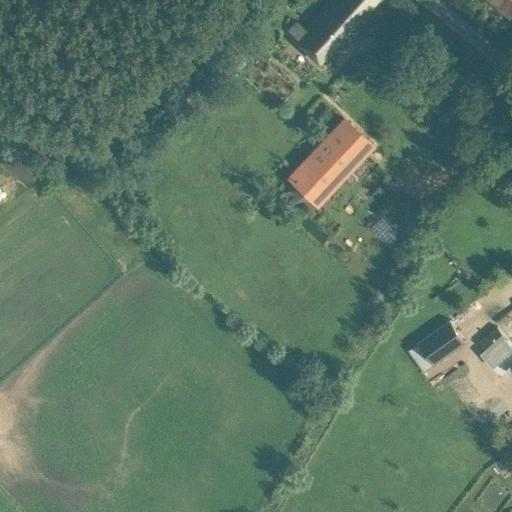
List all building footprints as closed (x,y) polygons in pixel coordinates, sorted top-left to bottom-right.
[(323,66),(376,10),(385,0),(329,0),(294,38),(323,66)] [(511,0),(489,0),(509,17),(511,13),(511,0)] [(343,117),(288,175),(294,181),(300,186),(303,183),(305,180),(311,186),(305,192),(317,203),(372,145),(343,117)] [(405,231),(419,215),(395,193),(380,210),(405,231)] [(434,364),(466,341),(451,320),(419,343),(434,364)] [(497,326),(480,341),(490,353),(508,337),(497,326)]
